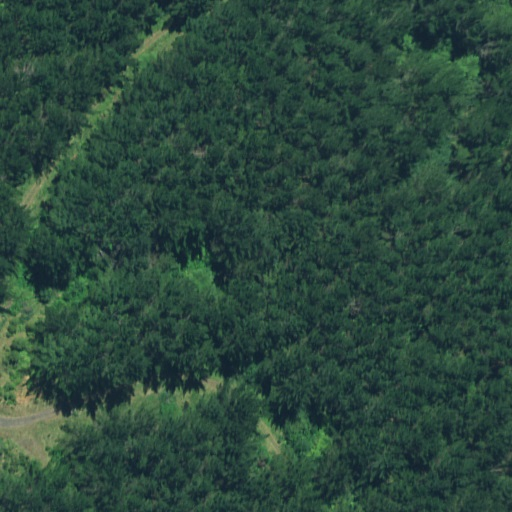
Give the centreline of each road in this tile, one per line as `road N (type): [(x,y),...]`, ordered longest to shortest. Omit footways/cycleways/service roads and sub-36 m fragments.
road 1 (unclassified): [(330,511),(311,448),(265,395),(216,366),(173,360),(21,404),(0,401)]
road 2 (unclassified): [(0,310),(47,177),(159,36),(200,0)]
